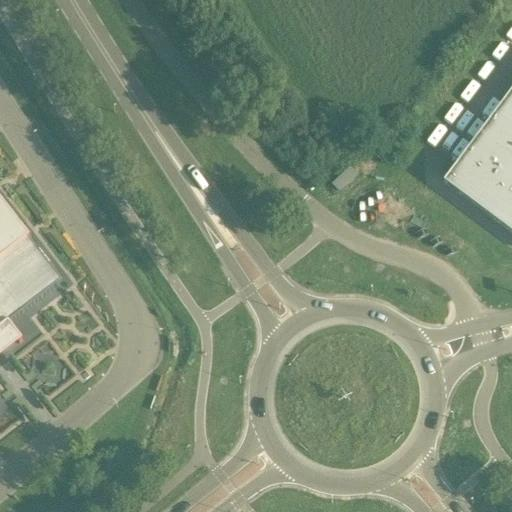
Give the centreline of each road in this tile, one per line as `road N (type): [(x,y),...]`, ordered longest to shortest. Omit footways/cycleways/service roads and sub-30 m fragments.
road 1 (unclassified): [(476,326),(458,292),(427,266),(329,227),(169,61),(126,0)]
road 2 (unclassified): [(0,489),(116,387),(133,359),(137,331),(127,302),(0,97)]
road 3 (primary): [(109,65),(125,104),(247,290),(271,344)]
road 4 (primary): [(315,312),(270,273),(109,65)]
